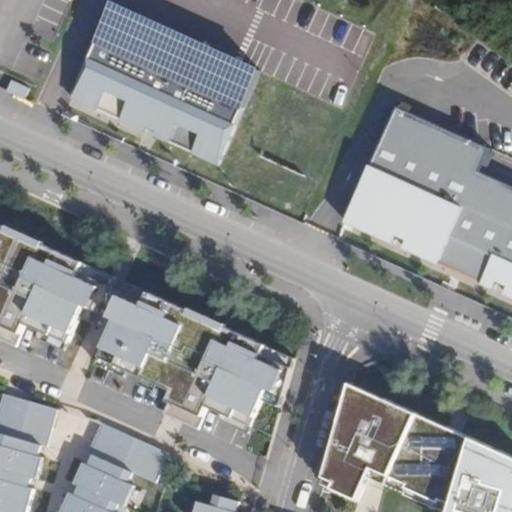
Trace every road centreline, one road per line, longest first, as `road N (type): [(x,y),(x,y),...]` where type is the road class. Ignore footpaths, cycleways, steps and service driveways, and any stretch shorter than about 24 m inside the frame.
road 1 (residential): [(358,297),(0,136)]
road 2 (residential): [(285,511),(334,346),(358,297)]
road 3 (residential): [(511,367),(358,297)]
